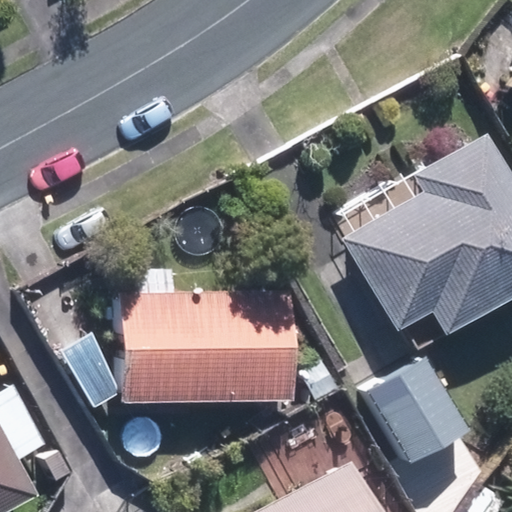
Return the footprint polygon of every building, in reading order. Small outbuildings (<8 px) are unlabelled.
[(436,308),(511,259),(511,180),(476,125),(413,165),(418,174),(336,226),(389,309),(423,288),(436,308)] [(280,274),(116,276),(117,380),(281,379),(280,274)] [(409,356),(350,390),(392,461),(450,427),(409,356)] [(0,486),(22,474),(0,432),(0,486)] [(383,511),(337,445),(238,511),(383,511)]
